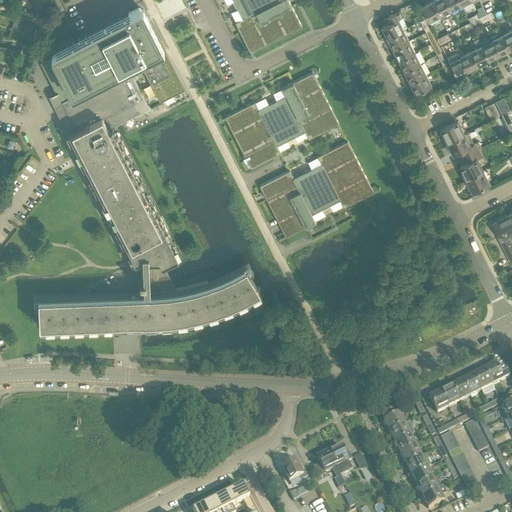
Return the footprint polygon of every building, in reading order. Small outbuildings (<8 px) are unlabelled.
[(235,23),(250,53),(302,27),(287,0),(280,0),(278,1),(277,0),(233,0),(243,19),(235,23)] [(442,0),(436,0),(431,3),(438,17),(449,12),(442,0)] [(456,0),(442,0),(449,12),(460,7),(456,0)] [(456,0),(460,7),(461,8),(472,2),(472,3),(477,0),(456,0)] [(431,3),(420,8),(428,22),(438,17),(431,3)] [(53,61),(44,66),(49,77),(51,80),(53,85),(57,92),(52,95),(60,110),(71,132),(69,134),(74,144),(107,127),(116,122),(145,107),(130,77),(144,69),(159,99),(160,99),(183,87),(164,49),(157,52),(154,47),(158,45),(157,43),(154,38),(157,36),(149,20),(143,9),(143,8),(142,8),(141,7),(140,7),(139,7),(139,8),(120,17),(112,21),(88,34),(52,52),(52,53),(51,53),(51,54),(51,55),(51,56),(51,57),(53,61)] [(419,20),(422,19),(418,9),(414,11),(419,20)] [(386,25),(381,27),(387,38),(403,30),(398,19),(403,16),(400,10),(383,19),(386,24),(386,25)] [(486,14),(484,15),(487,21),(494,17),(492,13),(491,12),(487,14),(486,14)] [(28,25),(30,20),(17,15),(14,21),(28,25)] [(484,15),(479,17),(482,23),(483,23),(487,21),(484,15)] [(478,18),(474,20),(477,26),(482,23),(479,17),(478,18)] [(424,31),(428,30),(423,20),(420,22),(424,31)] [(470,22),(468,23),(471,29),(477,26),(474,20),(470,22)] [(26,32),(28,25),(14,21),(12,27),(26,32)] [(468,23),(463,26),(466,31),(471,29),(468,23)] [(463,26),(457,29),(460,34),(465,32),(466,31),(463,26)] [(496,34),(490,37),(500,55),(501,56),(505,54),(506,52),(510,49),(503,35),(499,28),(494,30),(496,34)] [(455,30),(452,31),(455,37),(460,34),(457,29),(455,30)] [(511,29),(503,35),(510,49),(511,48),(511,29)] [(393,49),(409,41),(403,30),(387,38),(393,49)] [(430,43),(434,41),(429,31),(425,33),(430,43)] [(452,31),(447,34),(450,40),(455,37),(452,31)] [(442,37),(444,43),(450,40),(447,34),(442,37)] [(486,39),(480,43),(489,61),(491,61),(494,59),(495,57),(499,55),(500,55),(490,37),(486,39)] [(476,48),(470,51),(478,66),(480,67),(483,65),(484,63),(489,60),(489,61),(480,43),(477,39),(473,41),(476,48)] [(399,61),(415,53),(409,41),(393,49),(399,61)] [(436,54),(439,52),(435,43),(431,44),(436,54)] [(29,53),(30,47),(23,45),(21,51),(29,53)] [(478,66),(470,51),(460,56),(467,71),(478,66)] [(404,72),(420,64),(415,53),(399,61),(404,72)] [(458,53),(447,58),(449,62),(457,77),(467,71),(460,56),(458,53)] [(442,65),(445,63),(440,54),(437,55),(442,65)] [(410,83),(426,75),(420,64),(404,72),(410,83)] [(447,76),(451,74),(446,65),(443,67),(447,76)] [(313,73),(283,88),(287,96),(276,101),(259,110),(255,102),(225,118),(251,169),(281,154),(277,146),(305,131),(309,139),(339,124),(313,73)] [(416,94),(432,86),(426,75),(410,83),(416,94)] [(501,99),(495,102),(501,115),(510,110),(504,98),(501,99)] [(486,107),(484,107),(491,120),(499,116),(493,103),(486,107)] [(456,122),(441,130),(447,142),(465,133),(467,132),(470,131),(470,130),(469,130),(462,116),(463,115),(462,115),(455,119),(456,122)] [(118,139),(112,128),(109,130),(107,127),(74,144),(135,264),(142,260),(143,281),(140,281),(140,285),(143,285),(144,292),(154,291),(168,290),(176,289),(164,265),(179,258),(118,139)] [(448,143),(446,144),(449,149),(450,149),(453,155),(459,152),(462,158),(479,150),(482,148),(478,141),(474,144),(467,132),(465,133),(447,142),(448,143)] [(348,141),(318,157),(322,165),(294,179),(290,171),(260,186),(286,237),(316,222),(312,214),(340,200),(344,208),(374,193),(348,141)] [(483,170),(477,158),(482,156),(479,150),(462,158),(465,164),(458,167),(461,173),(462,172),(466,179),(483,170)] [(472,192),(490,183),(483,170),(466,179),(472,192)] [(511,245),(507,236),(511,233),(511,217),(510,213),(498,219),(498,220),(493,223),(492,222),(501,240),(499,241),(511,265),(511,245)] [(202,315),(218,310),(227,307),(232,305),(237,302),(246,298),(261,290),(247,267),(234,274),(222,280),(218,281),(209,284),(208,281),(194,285),(181,288),(176,289),(168,290),(154,291),(144,292),(139,292),(139,296),(125,296),(38,300),(39,327),(126,323),(155,322),(171,321),(187,318),(202,315)] [(510,377),(507,371),(503,363),(497,366),(496,364),(485,370),(493,386),(510,377)] [(482,391),(493,386),(485,370),(474,375),(482,391)] [(471,397),(482,391),(474,375),(463,381),(471,397)] [(460,402),(471,397),(463,381),(452,386),(460,402)] [(449,408),(460,402),(452,386),(441,391),(449,408)] [(439,413),(449,408),(441,391),(431,397),(439,413)] [(503,403),(511,398),(511,397),(510,394),(501,399),(503,403)] [(491,410),(500,405),(497,400),(488,405),(491,410)] [(508,418),(511,415),(511,401),(502,407),(508,418)] [(421,415),(425,413),(420,403),(416,406),(421,415)] [(481,414),(491,410),(488,405),(479,410),(481,414)] [(395,408),(381,415),(385,421),(384,422),(384,423),(387,428),(389,433),(405,425),(400,414),(399,414),(395,408)] [(469,421),(478,416),(476,412),(467,416),(469,421)] [(427,428),(431,426),(427,416),(422,419),(427,428)] [(460,425),(469,421),(467,416),(457,421),(460,425)] [(483,430),(487,428),(483,420),(479,422),(483,430)] [(475,421),(465,426),(468,431),(478,427),(475,421)] [(405,425),(389,433),(390,434),(392,438),(395,444),(411,436),(415,434),(409,423),(405,425)] [(444,427),(437,431),(440,435),(447,432),(456,427),(454,423),(444,427)] [(431,437),(436,435),(431,426),(427,428),(431,437)] [(478,427),(468,431),(471,437),(480,432),(478,427)] [(489,441),(493,439),(487,428),(483,430),(489,441)] [(480,432),(471,437),(473,442),(483,437),(480,432)] [(451,433),(441,438),(443,444),(454,438),(451,433)] [(411,436),(395,444),(395,445),(398,449),(400,455),(416,447),(415,444),(411,436)] [(483,437),(473,442),(476,448),(486,443),(483,437)] [(438,450),(442,447),(438,438),(433,440),(438,450)] [(454,438),(443,444),(446,449),(457,443),(454,438)] [(494,453),(499,450),(493,439),(489,441),(494,453)] [(457,443),(446,449),(449,454),(460,449),(457,443)] [(486,443),(476,448),(479,453),(488,448),(486,443)] [(341,447),(329,453),(341,476),(353,470),(348,462),(352,460),(349,454),(345,455),(341,447)] [(416,447),(400,455),(401,455),(402,458),(403,460),(406,466),(422,458),(416,447)] [(443,459),(447,457),(442,447),(438,450),(443,459)] [(460,449),(449,454),(452,460),(462,454),(460,449)] [(500,464),(504,461),(499,450),(494,453),(500,464)] [(320,464),(313,468),(319,479),(326,475),(326,473),(332,470),(337,479),(334,480),(339,489),(346,486),(341,476),(329,453),(318,459),(320,464)] [(462,454),(452,460),(454,465),(465,460),(462,454)] [(361,472),(367,469),(367,468),(360,455),(354,458),(361,472)] [(422,458),(406,466),(409,471),(411,477),(427,469),(427,468),(431,467),(425,456),(422,458)] [(295,460),(281,467),(289,483),(300,477),(302,481),(308,478),(305,473),(302,474),(295,460)] [(449,471),(453,469),(449,460),(444,462),(449,471)] [(465,460),(454,465),(457,470),(468,465),(465,460)] [(506,475),(510,473),(504,461),(500,464),(506,475)] [(468,465),(457,470),(460,476),(470,470),(468,465)] [(427,469),(411,477),(412,477),(414,482),(417,487),(433,479),(427,469)] [(453,481),(458,478),(453,469),(449,471),(453,481)] [(470,470),(460,476),(462,481),(473,476),(470,470)] [(473,476),(462,481),(465,486),(476,481),(473,476)] [(433,479),(417,487),(417,488),(420,493),(422,498),(441,489),(441,488),(436,478),(433,479)] [(476,481),(465,486),(468,492),(479,486),(476,481)] [(460,494),(465,491),(460,482),(455,484),(460,494)] [(243,487),(225,496),(232,508),(242,503),(247,511),(257,511),(249,496),(248,496),(247,494),(245,490),(243,487)] [(441,489),(422,498),(423,499),(425,504),(428,510),(444,501),(441,496),(446,493),(444,490),(443,488),(441,488),(441,489)] [(295,491),(290,494),(293,501),(299,498),(295,491)] [(225,496),(214,501),(219,511),(234,511),(232,508),(225,496)] [(219,511),(214,501),(204,507),(206,511),(219,511)]
